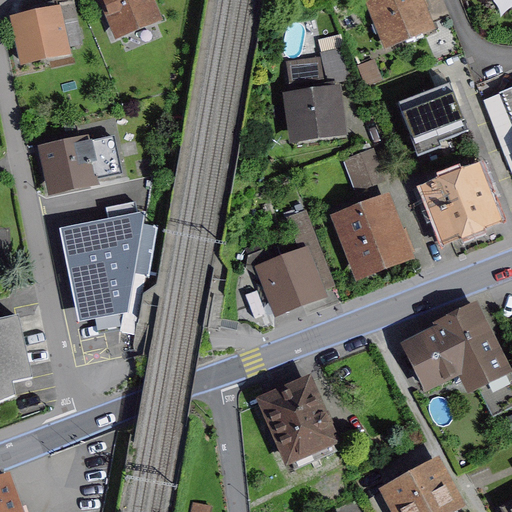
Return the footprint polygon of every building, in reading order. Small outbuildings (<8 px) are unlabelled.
[(153,0),(100,0),(118,43),(164,24),(153,0)] [(424,0),(376,0),(368,3),(390,56),(439,36),(424,0)] [(62,14),(11,23),(20,69),(71,60),(62,14)] [(449,84),(398,104),(415,147),(466,127),(449,84)] [(511,89),(483,101),(506,157),(511,154),(511,89)] [(342,90),(285,97),(292,147),(348,139),(342,90)] [(93,138),(43,149),(54,199),(104,188),(93,138)] [(345,159),(357,191),(388,180),(376,147),(345,159)] [(430,192),(449,237),(491,220),(472,175),(430,192)] [(390,199),(334,220),(357,284),(414,263),(390,199)] [(138,220),(58,238),(79,340),(133,341),(154,224),(138,220)] [(309,249),(256,269),(275,320),(328,300),(309,249)] [(511,369),(480,306),(403,345),(430,397),(464,380),(474,400),(511,381),(511,369)] [(22,319),(0,324),(0,406),(18,398),(16,386),(36,382),(22,319)] [(314,382),(260,405),(288,472),(343,449),(314,382)] [(443,461),(382,494),(391,511),(467,511),(469,511),(443,461)] [(24,511),(14,479),(0,482),(0,511),(24,511)]
